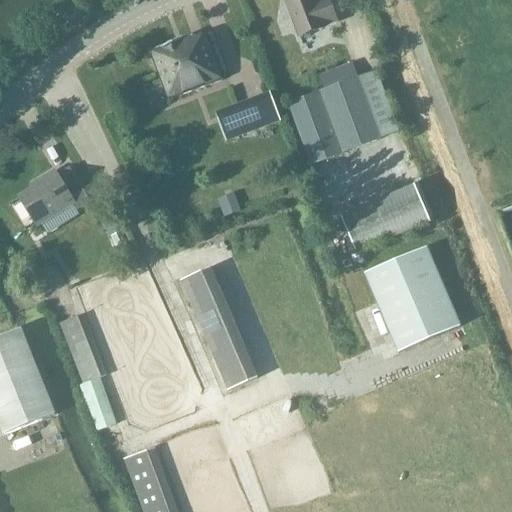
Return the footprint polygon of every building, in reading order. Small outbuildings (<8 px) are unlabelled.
[(291,0),(287,2),(300,37),(325,28),(325,27),(338,23),(329,0),(322,0),(316,2),(314,0),(291,0)] [(66,16),(75,28),(95,13),(86,1),(66,16)] [(192,37),(150,52),(168,101),(223,81),(206,35),(194,40),(192,37)] [(320,94),(344,155),(382,140),(353,64),(316,79),(321,94),(320,94)] [(191,150),(241,131),(222,81),(172,100),(191,150)] [(270,94),(235,107),(245,135),(281,122),(270,94)] [(288,105),(311,166),(342,155),(319,94),(288,105)] [(42,185),(20,198),(37,225),(40,223),(74,203),(77,209),(89,202),(69,169),(58,176),(56,172),(41,182),(42,185)] [(176,193),(183,220),(232,208),(225,181),(176,193)] [(433,228),(417,189),(343,220),(359,259),(433,228)] [(267,223),(256,227),(263,245),(274,240),(267,223)] [(194,267),(204,265),(205,267),(214,265),(210,247),(191,251),(194,267)] [(428,248),(365,275),(399,354),(461,327),(428,248)] [(451,282),(460,278),(453,261),(444,265),(451,282)] [(184,286),(230,396),(260,384),(214,274),(184,286)] [(78,318),(60,325),(84,386),(101,380),(102,380),(79,321),(78,318)] [(0,339),(0,421),(6,436),(57,415),(22,330),(0,339)] [(284,392),(316,382),(302,335),(270,345),(284,392)] [(80,388),(89,410),(90,409),(99,432),(118,425),(101,380),(84,386),(80,388)] [(169,511),(148,452),(125,460),(143,511),(169,511)]
